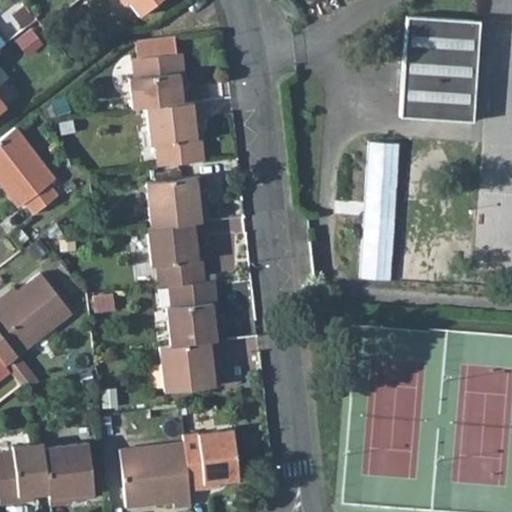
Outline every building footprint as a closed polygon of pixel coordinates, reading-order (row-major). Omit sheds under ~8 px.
[(118,0),(121,3),(124,0),(137,15),(155,0),(118,0)] [(16,7),(8,13),(16,23),(24,17),(16,7)] [(471,120),(477,20),(405,15),(398,116),(471,120)] [(25,55),(41,42),(32,30),(16,43),(25,55)] [(175,52),(173,34),(133,39),(135,57),(175,52)] [(75,59),(82,54),(76,46),(69,51),(75,59)] [(145,106),(180,102),(179,88),(175,52),(135,57),(130,57),(132,77),(127,78),(130,107),(145,106)] [(180,52),(175,52),(179,88),(184,87),(180,52)] [(0,90),(8,101),(21,91),(10,77),(0,84),(0,90)] [(54,114),(68,109),(63,96),(49,101),(54,114)] [(180,102),(145,106),(149,144),(154,143),(156,165),(202,160),(199,137),(194,138),(193,125),(198,125),(203,124),(200,99),(180,102)] [(53,178),(13,127),(0,136),(0,184),(17,206),(23,201),(32,213),(56,195),(46,183),(53,178)] [(359,277),(389,279),(397,142),(367,140),(359,277)] [(197,198),(194,176),(144,181),(149,226),(201,220),(207,219),(204,197),(202,198),(197,198)] [(157,285),(167,284),(203,280),(200,258),(195,258),(194,246),(199,245),(204,245),(201,220),(149,226),(145,226),(150,265),(155,265),(157,285)] [(65,254),(69,244),(59,240),(54,249),(65,254)] [(70,311),(40,272),(15,291),(0,302),(0,358),(8,369),(20,385),(36,381),(15,353),(70,311)] [(165,306),(169,344),(214,339),(224,338),(222,314),(217,314),(212,315),(210,302),(215,302),(213,279),(203,280),(167,284),(170,305),(165,306)] [(12,287),(0,296),(0,302),(15,291),(12,287)] [(92,315),(104,314),(103,297),(91,297),(92,315)] [(214,339),(169,344),(157,345),(162,390),(212,385),(209,362),(214,361),(217,361),(214,339)] [(0,375),(8,369),(0,358),(0,375)] [(118,405),(116,395),(102,397),(103,407),(118,405)] [(182,441),(187,489),(203,487),(203,482),(218,480),(237,478),(232,428),(181,434),(182,441)] [(41,446),(46,492),(48,504),(70,501),(70,499),(69,494),(92,491),(87,441),(41,446)] [(187,489),(182,441),(118,448),(123,500),(143,498),(144,504),(172,501),(172,506),(189,504),(187,489)] [(41,446),(41,442),(10,446),(11,450),(0,451),(0,496),(33,493),(46,492),(41,446)] [(144,504),(143,498),(123,500),(124,506),(144,504)]
